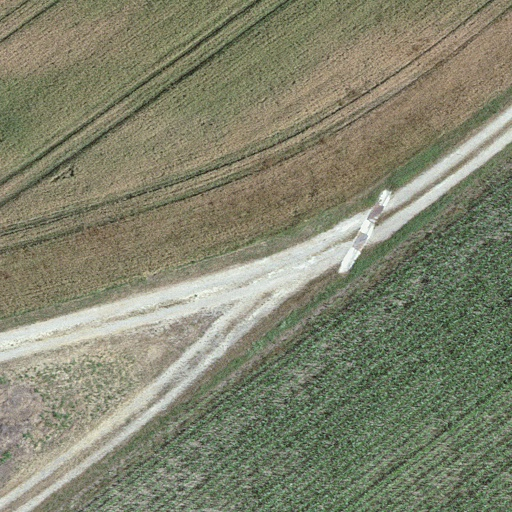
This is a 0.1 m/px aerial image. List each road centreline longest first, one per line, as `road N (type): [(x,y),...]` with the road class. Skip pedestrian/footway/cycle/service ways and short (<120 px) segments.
road 1 (track): [(0,348),(344,251),(511,117)]
road 2 (track): [(344,251),(2,511)]
